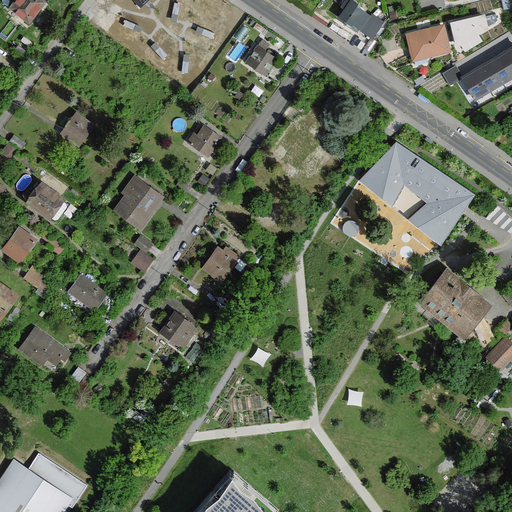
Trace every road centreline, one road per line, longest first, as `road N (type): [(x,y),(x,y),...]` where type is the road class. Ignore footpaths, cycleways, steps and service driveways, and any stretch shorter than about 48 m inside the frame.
road 1 (residential): [(319,44),(88,368)]
road 2 (residential): [(511,179),(319,44)]
road 3 (residential): [(0,120),(88,0)]
